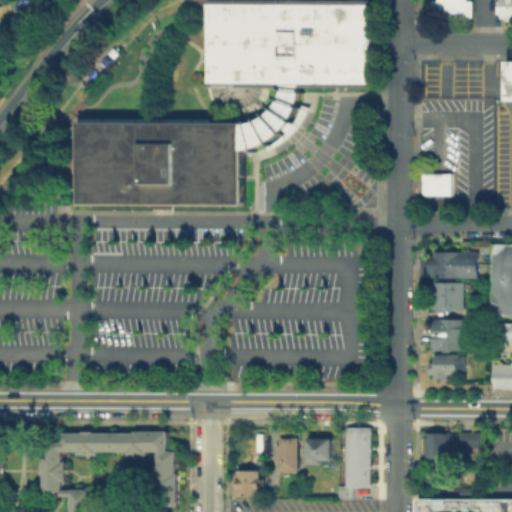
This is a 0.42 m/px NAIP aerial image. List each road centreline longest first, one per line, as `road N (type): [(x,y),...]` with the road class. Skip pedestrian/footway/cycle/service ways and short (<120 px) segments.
road 1 (tertiary): [(0,399),(511,407)]
road 2 (residential): [(398,511),(400,0)]
road 3 (motorway): [(0,114),(81,15)]
